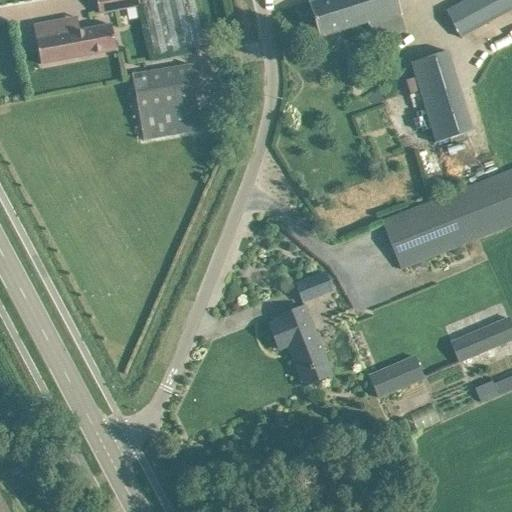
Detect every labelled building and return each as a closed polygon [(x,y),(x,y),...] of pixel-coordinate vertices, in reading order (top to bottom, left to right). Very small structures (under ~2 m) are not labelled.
[(96,0),(99,14),(140,6),(138,0),(96,0)] [(141,0),(154,56),(204,45),(194,0),(141,0)] [(401,14),(396,0),(312,0),(308,2),(319,37),(367,22),(368,25),(401,14)] [(457,33),(511,3),(511,0),(466,0),(445,11),(457,33)] [(74,25),(69,26),(68,19),(33,26),(40,64),(115,50),(111,26),(76,33),(74,25)] [(473,131),(448,52),(410,64),(435,143),(473,131)] [(144,140),(201,130),(190,65),(132,75),(144,140)] [(511,169),(382,221),(401,270),(511,225),(511,169)] [(302,303),(333,291),(325,273),(295,285),(302,303)] [(333,375),(305,307),(277,318),(278,321),(269,325),(279,350),(294,344),(298,353),(292,355),(299,375),(309,372),(314,383),(333,375)] [(452,343),(460,363),(511,340),(511,326),(509,318),(452,343)] [(370,376),(380,399),(424,380),(414,357),(370,376)] [(475,389),(481,404),(511,390),(511,377),(493,386),(492,382),(475,389)] [(423,434),(446,424),(438,407),(416,417),(423,434)] [(318,435),(304,443),(311,454),(324,447),(318,435)]
